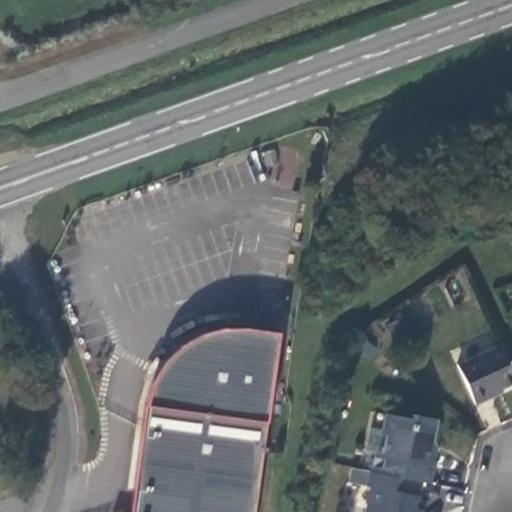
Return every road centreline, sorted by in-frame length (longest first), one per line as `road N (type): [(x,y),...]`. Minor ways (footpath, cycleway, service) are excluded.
road 1 (primary): [(511,7),(0,191)]
road 2 (unclassified): [(273,0),(0,95)]
road 3 (unclassified): [(0,270),(25,304),(66,436),(51,511)]
